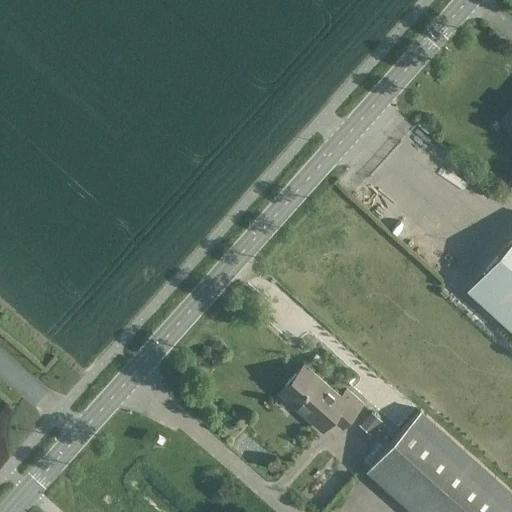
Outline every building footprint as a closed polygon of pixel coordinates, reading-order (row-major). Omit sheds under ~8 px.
[(511,110),(502,121),(511,129),(511,110)] [(511,237),(468,287),(511,327),(511,237)] [(342,431),(362,407),(347,394),(342,401),(305,368),(280,395),(323,433),(333,423),(342,431)] [(373,430),(383,417),(372,408),(362,421),(373,430)] [(413,511),(511,511),(511,489),(421,410),(367,471),(413,511)]
